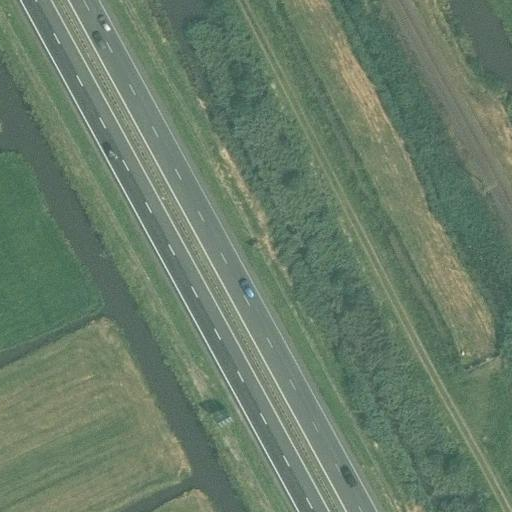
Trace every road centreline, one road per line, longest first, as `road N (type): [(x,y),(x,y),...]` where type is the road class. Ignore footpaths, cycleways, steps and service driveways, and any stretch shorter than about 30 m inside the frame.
road 1 (trunk): [(361,511),(82,0)]
road 2 (trunk): [(37,0),(314,511)]
road 3 (track): [(505,511),(244,0)]
